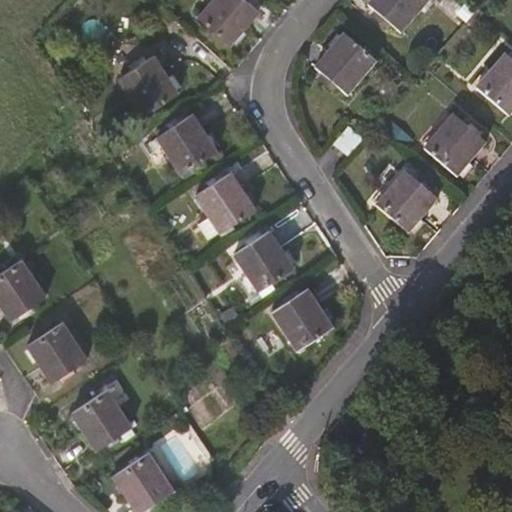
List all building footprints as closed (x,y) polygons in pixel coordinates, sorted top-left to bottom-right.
[(247,0),(196,0),(189,8),(222,37),(251,3),(247,0)] [(375,0),(402,22),(419,0),(375,0)] [(312,57),(346,87),(376,53),(342,23),(312,57)] [(473,76),(507,105),(511,98),(511,51),(501,43),(473,76)] [(143,49),(105,79),(133,115),(170,84),(143,49)] [(187,103),(151,127),(175,164),(211,139),(187,103)] [(421,137),(455,165),(484,132),(450,104),(421,137)] [(358,126),(348,118),(332,135),(342,144),(358,126)] [(227,161),(189,186),(203,206),(215,223),(251,197),(227,161)] [(398,163),(370,197),(404,226),(432,191),(398,163)] [(215,223),(203,206),(191,215),(203,231),(215,223)] [(264,216),(226,240),(239,260),(231,266),(242,283),(288,252),(264,216)] [(18,246),(0,258),(0,298),(6,308),(42,283),(18,246)] [(299,271),(264,294),(288,331),(324,305),(299,271)] [(61,311),(26,335),(50,371),(87,348),(61,311)] [(105,377),(69,402),(95,439),(131,414),(105,377)] [(149,442),(115,470),(144,503),(177,476),(149,442)]
